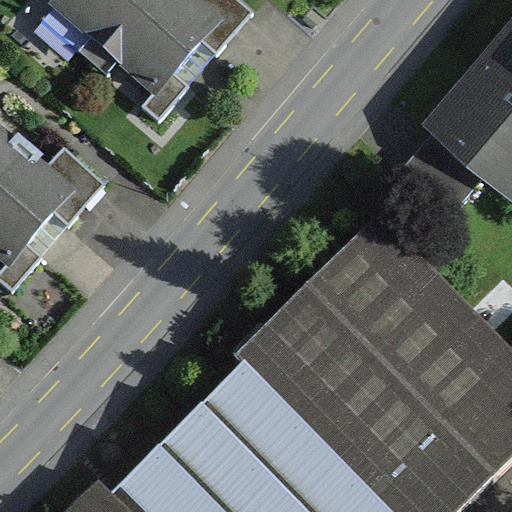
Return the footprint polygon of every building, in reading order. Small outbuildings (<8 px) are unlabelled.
[(176,81),(203,50),(216,62),(255,19),(233,0),(57,0),(48,12),(50,14),(40,25),(105,83),(115,72),(150,103),(140,113),(158,129),(190,93),(176,81)] [(511,94),(511,44),(487,74),(511,94)] [(511,192),(511,94),(487,74),(439,131),(511,192)] [(434,127),(405,158),(457,205),(486,174),(434,127)] [(0,291),(8,298),(103,187),(65,154),(46,177),(0,137),(0,291)] [(511,357),(382,223),(232,367),(372,511),(480,511),(511,482),(511,357)] [(124,511),(100,487),(74,511),(124,511)]
